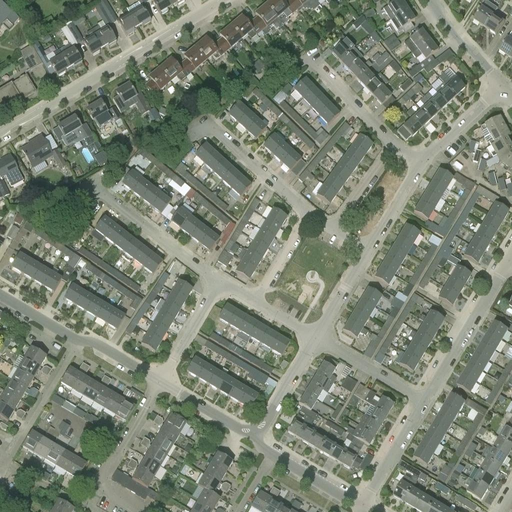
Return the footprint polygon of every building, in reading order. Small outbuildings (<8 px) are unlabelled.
[(100,5),(112,24),(118,21),(104,0),(96,0),(100,5)] [(150,23),(141,7),(146,4),(143,0),(135,0),(138,3),(126,10),(137,28),(142,25),(143,27),(150,23)] [(156,0),(152,3),(161,17),(168,12),(167,11),(172,8),(166,0),(156,0)] [(284,5),(279,0),(273,0),(266,6),(282,25),(283,26),(289,21),(288,19),(297,11),(288,1),(284,5)] [(290,0),(288,1),(297,11),(298,12),(298,13),(303,9),(304,11),(306,9),(307,11),(309,10),(310,11),(312,10),(313,11),(320,6),(317,3),(314,0),(290,0)] [(401,0),(399,0),(383,10),(390,21),(408,10),(401,0)] [(9,32),(19,21),(0,2),(0,27),(2,26),(9,32)] [(106,28),(112,24),(100,5),(94,8),(106,28)] [(255,15),(258,19),(253,22),(262,32),(261,33),(265,37),(269,33),(268,32),(270,30),(268,29),(270,28),(269,26),(271,24),(275,28),(273,29),(275,31),(278,28),(279,30),(282,27),(281,26),(282,25),(266,6),(255,15)] [(485,28),(493,16),(483,9),(474,21),(485,28)] [(121,13),(125,19),(118,23),(126,37),(134,33),(133,31),(137,28),(126,10),(121,13)] [(375,15),(372,10),(361,17),(352,26),(356,31),(365,22),(365,21),(375,15)] [(398,33),(402,30),(415,21),(408,10),(390,21),(398,33)] [(83,16),(77,19),(80,24),(86,20),(83,16)] [(493,16),(485,28),(497,36),(505,23),(493,16)] [(345,27),(355,22),(352,18),(343,23),(345,27)] [(256,37),(261,33),(262,32),(253,22),(248,27),(241,19),(230,28),(241,41),(247,36),(251,40),(256,37)] [(83,41),(72,24),(67,27),(78,45),(83,41)] [(61,31),(72,49),(78,45),(67,27),(61,31)] [(102,33),(98,27),(92,31),(103,49),(108,46),(109,47),(116,43),(108,29),(102,33)] [(219,37),(222,40),(217,44),(226,54),(241,41),(230,28),(219,37)] [(86,34),(89,40),(83,44),(92,58),(99,53),(98,51),(103,49),(92,31),(86,34)] [(422,31),(404,44),(411,55),(430,41),(422,31)] [(369,36),(376,45),(381,41),(373,32),(369,36)] [(499,52),(511,59),(511,57),(511,33),(499,52)] [(393,35),(382,43),(387,48),(397,41),(393,35)] [(41,40),(44,45),(51,41),(48,36),(41,40)] [(220,58),(226,54),(217,44),(212,48),(206,40),(195,49),(206,62),(212,57),(215,61),(220,58)] [(353,50),(350,47),(346,50),(341,44),(341,45),(337,41),(330,47),(334,52),(331,54),(340,63),(353,51),(353,50)] [(390,53),(401,46),(397,41),(387,48),(390,53)] [(416,60),(421,56),(425,61),(437,52),(430,41),(411,55),(416,60)] [(51,56),(55,61),(50,64),(37,43),(32,47),(49,76),(54,73),(57,78),(65,74),(64,72),(68,69),(58,52),(51,56)] [(31,53),(34,51),(31,46),(20,53),(23,57),(31,53)] [(184,58),(187,61),(182,65),(190,75),(195,71),(206,62),(195,49),(184,58)] [(62,57),(58,51),(58,52),(68,69),(73,66),(74,68),(82,64),(73,50),(62,57)] [(354,50),(353,50),(353,51),(340,63),(348,72),(358,62),(354,57),(358,54),(354,50)] [(34,51),(31,53),(23,57),(23,58),(22,58),(30,72),(42,64),(34,51)] [(374,63),(379,67),(389,57),(385,53),(381,57),(380,57),(374,63)] [(374,63),(380,57),(377,54),(371,59),(374,63)] [(432,71),(442,64),(438,59),(428,66),(432,71)] [(176,78),(181,83),(190,75),(182,65),(177,69),(171,61),(159,70),(170,83),(176,78)] [(265,68),(259,61),(253,65),(259,72),(265,68)] [(366,71),(371,66),(368,62),(363,67),(358,62),(348,72),(357,80),(366,71)] [(389,67),(396,75),(400,70),(394,62),(389,67)] [(427,75),(432,71),(428,66),(423,70),(427,75)] [(411,79),(421,72),(417,67),(407,74),(411,79)] [(149,79),(152,82),(160,92),(170,83),(159,70),(149,79)] [(365,89),(374,79),(366,71),(357,80),(365,89)] [(19,102),(36,92),(27,75),(12,84),(12,83),(0,89),(0,110),(17,100),(19,102)] [(415,84),(422,78),(419,75),(412,80),(415,84)] [(439,79),(446,88),(447,88),(456,98),(465,89),(456,79),(451,83),(443,75),(439,79)] [(387,84),(383,79),(379,84),(374,79),(365,89),(373,98),(383,88),(387,84)] [(302,100),(314,89),(305,80),(293,91),(302,100)] [(404,93),(413,84),(409,81),(408,80),(406,82),(399,88),(404,93)] [(414,87),(419,93),(422,90),(417,84),(414,87)] [(149,108),(140,93),(135,96),(129,85),(116,93),(123,106),(132,101),(140,113),(149,108)] [(419,93),(414,87),(410,90),(416,96),(419,93)] [(383,88),(373,98),(381,106),(391,97),(383,88)] [(438,96),(447,106),(456,98),(447,88),(446,88),(438,96)] [(259,101),(263,96),(256,89),(251,94),(259,101)] [(310,109),(322,98),(314,89),(302,100),(310,109)] [(433,100),(428,94),(424,98),(438,113),(447,106),(438,96),(433,100)] [(267,109),(268,109),(272,105),(265,98),(260,102),(262,104),(258,108),(262,112),(259,115),(260,116),(267,109)] [(318,118),(330,107),(322,98),(310,109),(318,118)] [(420,102),(425,107),(420,112),(429,122),(438,113),(424,98),(420,102)] [(405,104),(401,99),(397,103),(401,108),(405,104)] [(287,114),(291,110),(283,101),(278,106),(287,114)] [(94,121),(99,130),(106,126),(101,118),(108,114),(101,102),(86,110),(93,122),(94,121)] [(401,108),(397,103),(388,112),(392,117),(401,108)] [(237,124),(248,113),(239,104),(228,116),(237,124)] [(281,113),(272,105),(268,109),(281,122),(285,118),(281,113)] [(330,107),(318,118),(327,127),(339,116),(330,107)] [(124,125),(114,108),(108,112),(115,123),(118,129),(124,125)] [(291,110),(287,114),(294,121),(299,117),(291,110)] [(406,114),(411,120),(412,119),(421,129),(429,122),(420,112),(416,116),(411,110),(406,114)] [(155,113),(149,117),(151,121),(158,118),(155,113)] [(248,113),(237,124),(246,133),(257,121),(248,113)] [(76,144),(92,135),(85,124),(81,127),(75,117),(58,126),(64,136),(60,138),(65,147),(66,146),(67,148),(73,144),(76,144)] [(481,128),(486,137),(505,127),(500,117),(481,128)] [(297,129),(289,122),(285,118),(281,122),(285,126),(293,134),(297,129)] [(164,130),(175,125),(172,119),(161,125),(164,130)] [(300,119),(295,123),(303,130),(307,126),(300,119)] [(396,132),(405,142),(411,137),(412,138),(421,129),(412,119),(411,120),(403,128),(402,127),(396,132)] [(257,121),(246,133),(255,141),(266,129),(257,121)] [(345,124),(339,131),(344,135),(350,128),(345,124)] [(315,141),(319,137),(309,127),(304,131),(315,141)] [(486,137),(484,138),(487,144),(489,143),(491,147),(507,138),(507,139),(511,137),(505,127),(486,137)] [(301,142),(306,138),(298,131),(294,135),(301,142)] [(319,146),(328,137),(323,132),(319,137),(315,141),(314,142),(319,146)] [(341,138),(336,134),(331,140),(336,144),(341,138)] [(272,156),(283,145),(274,136),(263,148),(272,156)] [(22,150),(29,162),(31,164),(33,168),(53,157),(52,156),(53,156),(50,152),(41,137),(31,143),(32,144),(22,150)] [(352,147),(365,156),(372,146),(359,137),(352,147)] [(489,155),(491,154),(493,158),(497,156),(511,148),(507,139),(507,138),(491,147),(486,149),(489,155)] [(311,151),(314,146),(307,139),(303,144),(309,150),(311,151)] [(473,154),(476,143),(471,141),(467,153),(473,154)] [(333,147),(329,143),(323,150),(328,153),(329,152),(330,154),(335,148),(333,147)] [(204,165),(215,154),(206,145),(195,157),(204,165)] [(283,145),(272,156),(281,165),(292,153),(283,145)] [(365,156),(352,147),(345,157),(358,166),(365,156)] [(506,172),(511,163),(511,147),(511,148),(497,156),(501,164),(505,167),(503,170),(506,172)] [(142,149),(138,154),(144,159),(148,154),(142,149)] [(477,164),(481,152),(476,151),(472,162),(477,164)] [(52,156),(53,157),(58,166),(64,162),(58,152),(53,156),(52,156)] [(325,156),(321,152),(315,159),(320,163),(325,156)] [(292,153),(281,165),(290,173),(301,162),(292,153)] [(153,166),(157,161),(148,154),(144,159),(153,166)] [(213,173),(224,162),(215,154),(204,165),(213,173)] [(11,187),(24,180),(10,155),(3,158),(5,160),(0,162),(0,177),(7,174),(10,179),(7,180),(11,187)] [(358,166),(345,157),(338,167),(351,176),(358,166)] [(483,173),(486,162),(481,160),(477,171),(483,173)] [(162,173),(166,169),(158,162),(154,167),(162,173)] [(218,178),(215,182),(218,185),(233,170),(224,162),(213,173),(218,178)] [(318,166),(313,162),(308,168),(312,172),(318,166)] [(181,163),(181,164),(175,171),(188,182),(192,178),(185,172),(188,169),(181,163)] [(351,176),(338,167),(331,177),(344,186),(351,176)] [(172,182),(175,177),(167,170),(163,175),(172,182)] [(219,186),(222,182),(231,190),(242,178),(233,170),(218,185),(219,186)] [(310,175),(305,171),(297,180),(302,184),(307,179),(311,182),(314,178),(310,175)] [(439,171),(433,182),(447,190),(453,179),(439,171)] [(132,193),(142,180),(132,173),(122,186),(132,193)] [(491,186),(496,185),(493,174),(488,175),(491,186)] [(185,193),(189,188),(185,185),(175,177),(172,182),(185,193)] [(344,186),(331,177),(324,186),(336,196),(344,186)] [(192,178),(188,182),(197,189),(201,185),(192,178)] [(242,178),(231,190),(240,198),(251,186),(242,178)] [(500,192),(506,191),(503,179),(497,181),(500,192)] [(142,180),(132,193),(142,201),(152,188),(142,180)] [(471,193),(475,186),(466,180),(462,187),(465,190),(471,193)] [(3,182),(0,183),(0,190),(4,198),(6,202),(7,202),(5,198),(10,196),(3,182)] [(426,192),(440,200),(447,190),(433,182),(426,192)] [(319,184),(312,194),(329,206),(336,196),(324,186),(323,187),(319,184)] [(206,197),(210,192),(202,186),(198,191),(206,197)] [(478,187),(475,191),(474,193),(480,196),(494,205),(495,205),(499,199),(478,187)] [(152,188),(142,201),(151,208),(161,195),(152,188)] [(460,198),(466,201),(471,193),(465,190),(460,198)] [(164,192),(161,195),(151,208),(161,216),(171,203),(165,198),(168,195),(164,192)] [(420,203),(434,211),(440,200),(426,192),(420,203)] [(215,205),(219,200),(211,193),(207,198),(215,205)] [(473,195),(470,201),(475,204),(480,196),(474,193),(473,195)] [(200,205),(204,200),(196,194),(192,199),(200,205)] [(248,210),(254,213),(260,203),(255,199),(248,210)] [(209,213),(213,208),(205,201),(201,206),(209,213)] [(459,201),(454,209),(459,212),(464,204),(459,201)] [(225,213),(229,208),(220,202),(216,206),(225,213)] [(434,211),(420,203),(414,213),(428,222),(434,211)] [(468,204),(463,211),(469,215),(473,207),(468,204)] [(494,205),(488,215),(502,223),(508,213),(495,205),(494,205)] [(219,221),(223,216),(215,209),(211,214),(219,221)] [(181,230),(190,218),(180,210),(170,223),(181,230)] [(254,213),(248,210),(243,219),(248,222),(254,213)] [(267,221),(281,229),(287,218),(273,210),(267,221)] [(453,211),(448,219),(453,222),(458,214),(453,211)] [(462,214),(457,222),(462,225),(467,217),(462,214)] [(502,223),(488,215),(482,226),(495,234),(502,223)] [(226,242),(235,227),(231,223),(223,216),(219,221),(227,228),(226,229),(221,234),(219,238),(226,242)] [(24,220),(18,217),(14,223),(20,227),(24,220)] [(105,238),(114,225),(104,218),(95,230),(105,238)] [(190,218),(181,230),(190,238),(200,225),(190,218)] [(257,226),(261,229),(266,222),(262,219),(257,226)] [(453,222),(448,219),(441,230),(438,227),(434,233),(443,239),(453,222)] [(242,220),(237,229),(242,232),(248,224),(242,220)] [(281,229),(267,221),(261,231),(274,240),(281,229)] [(114,245),(124,233),(114,225),(105,238),(114,245)] [(200,225),(190,238),(200,245),(210,232),(200,225)] [(456,225),(451,232),(456,235),(461,228),(456,225)] [(399,237),(413,245),(420,235),(406,226),(399,237)] [(495,234),(482,226),(475,236),(489,244),(495,234)] [(6,238),(12,241),(19,230),(12,227),(6,238)] [(256,229),(251,237),(255,240),(260,231),(256,229)] [(34,235),(42,240),(45,235),(37,230),(34,235)] [(241,234),(236,231),(231,240),(236,243),(241,234)] [(274,240),(261,231),(254,242),(268,250),(274,240)] [(210,232),(200,245),(210,253),(220,240),(210,232)] [(124,252),(133,240),(124,233),(114,245),(124,252)] [(454,238),(449,235),(440,251),(450,257),(453,251),(448,248),(454,238)] [(55,242),(47,236),(43,241),(52,247),(55,242)] [(427,254),(432,257),(441,242),(431,236),(428,242),(432,245),(427,254)] [(489,244),(475,236),(469,247),(483,255),(489,244)] [(393,247),(407,256),(413,245),(399,237),(393,247)] [(133,260),(143,247),(133,240),(124,252),(133,260)] [(230,254),(235,244),(230,241),(224,250),(230,254)] [(254,242),(248,252),(262,261),(268,250),(254,242)] [(53,248),(62,254),(65,249),(57,243),(53,248)] [(143,267),(152,255),(143,247),(133,260),(143,267)] [(387,258),(401,266),(407,256),(393,247),(387,258)] [(483,255),(469,247),(463,258),(476,266),(483,255)] [(86,259),(90,254),(81,248),(78,253),(86,259)] [(74,255),(65,249),(62,254),(71,260),(74,255)] [(238,260),(242,263),(256,271),(262,261),(248,252),(244,249),(238,260)] [(430,267),(436,270),(442,259),(447,262),(450,257),(440,251),(430,267)] [(227,269),(234,258),(224,252),(217,263),(227,269)] [(21,274),(30,260),(19,254),(11,268),(21,274)] [(432,257),(427,254),(421,264),(426,267),(432,257)] [(74,270),(81,260),(74,255),(71,260),(67,265),(74,270)] [(97,266),(100,261),(91,255),(88,260),(97,266)] [(152,255),(143,267),(153,275),(162,262),(152,255)] [(381,268),(394,276),(401,266),(387,258),(381,268)] [(30,260),(21,274),(32,280),(40,267),(30,260)] [(106,273),(110,268),(101,262),(98,267),(106,273)] [(256,271),(242,263),(236,274),(249,282),(256,271)] [(93,276),(97,270),(88,264),(84,270),(93,276)] [(426,267),(421,264),(414,274),(420,278),(426,267)] [(40,267),(32,280),(42,287),(51,273),(40,267)] [(436,270),(430,267),(424,277),(429,280),(436,270)] [(394,276),(381,268),(374,279),(388,287),(394,276)] [(450,278),(464,287),(470,276),(457,268),(450,278)] [(58,271),(54,269),(51,273),(42,287),(53,293),(61,279),(56,276),(58,271)] [(117,280),(120,275),(112,269),(108,274),(117,280)] [(94,277),(102,282),(106,277),(98,271),(94,277)] [(164,286),(170,277),(164,273),(159,282),(164,286)] [(420,278),(414,274),(408,285),(414,288),(420,278)] [(127,286),(130,282),(122,276),(118,281),(127,286)] [(429,280),(424,277),(415,293),(424,299),(428,293),(423,290),(429,280)] [(116,284),(108,278),(104,283),(113,289),(116,284)] [(464,287),(450,278),(444,289),(458,297),(464,287)] [(172,292),(186,300),(192,290),(179,281),(172,292)] [(141,297),(148,288),(143,285),(140,288),(132,282),(128,287),(141,297)] [(157,296),(163,287),(158,284),(152,293),(157,296)] [(74,305),(82,292),(72,285),(63,299),(74,305)] [(114,290),(123,296),(126,291),(118,285),(114,290)] [(394,299),(403,305),(414,288),(408,285),(402,295),(398,293),(394,299)] [(361,300),(375,308),(382,297),(368,289),(361,300)] [(458,297),(444,289),(438,300),(451,308),(458,297)] [(142,301),(126,291),(123,296),(133,303),(131,306),(136,310),(142,301)] [(82,292),(74,305),(85,312),(93,298),(82,292)] [(186,300),(172,292),(166,302),(180,311),(186,300)] [(150,306),(156,297),(151,294),(145,302),(150,306)] [(413,295),(410,301),(404,311),(409,315),(415,305),(419,307),(423,301),(413,295)] [(93,298),(85,312),(95,318),(103,304),(93,298)] [(403,305),(394,299),(390,306),(394,308),(389,316),(395,320),(403,305)] [(355,310),(369,318),(375,308),(361,300),(355,310)] [(180,311),(166,302),(160,313),(173,321),(180,311)] [(103,304),(95,318),(106,324),(114,310),(103,304)] [(144,304),(139,312),(144,315),(150,308),(144,304)] [(229,325),(237,312),(226,305),(218,319),(229,325)] [(114,310),(106,324),(117,331),(125,317),(114,310)] [(349,320),(363,329),(369,318),(355,310),(349,320)] [(397,322),(403,325),(409,315),(404,311),(397,322)] [(239,332),(247,318),(237,312),(229,325),(239,332)] [(173,321),(160,313),(153,323),(167,332),(173,321)] [(426,319),(421,316),(419,320),(437,332),(444,321),(430,313),(426,319)] [(143,317),(138,314),(132,322),(137,325),(143,317)] [(395,320),(389,316),(388,318),(383,327),(388,330),(395,320)] [(250,338),(258,324),(247,318),(239,332),(250,338)] [(365,338),(368,333),(363,329),(349,320),(342,331),(356,339),(360,334),(365,338)] [(419,321),(423,323),(417,334),(431,342),(437,332),(419,320),(419,321)] [(402,330),(405,329),(407,327),(403,325),(397,322),(391,332),(397,335),(396,336),(398,337),(402,330)] [(488,333),(502,342),(509,331),(495,322),(488,333)] [(167,332),(153,323),(147,334),(161,342),(167,332)] [(12,328),(5,324),(2,330),(9,334),(12,328)] [(136,327),(131,324),(125,333),(130,336),(136,327)] [(260,344),(268,330),(258,324),(250,338),(260,344)] [(388,330),(383,327),(377,337),(382,340),(388,330)] [(270,350),(279,336),(268,330),(260,344),(270,350)] [(391,344),(396,336),(397,335),(391,332),(385,342),(391,346),(391,344)] [(218,344),(221,339),(212,333),(209,339),(218,344)] [(482,344),(496,352),(502,342),(488,333),(482,344)] [(161,342),(147,334),(140,344),(154,353),(161,342)] [(431,342),(417,334),(411,344),(425,352),(431,342)] [(382,340),(377,337),(372,335),(369,340),(373,343),(370,348),(375,352),(382,340)] [(279,336),(270,350),(281,357),(289,343),(279,336)] [(10,343),(6,341),(6,340),(2,346),(7,349),(10,343)] [(228,350),(231,345),(223,340),(220,345),(228,350)] [(212,353),(215,347),(207,342),(204,348),(212,353)] [(385,358),(383,357),(391,346),(385,342),(373,362),(380,366),(382,363),(385,358)] [(425,352),(411,344),(405,354),(419,362),(425,352)] [(476,354),(490,363),(496,352),(482,344),(476,354)] [(238,356),(242,351),(233,346),(230,351),(238,356)] [(24,359),(39,368),(46,357),(31,348),(24,359)] [(223,359),(226,354),(217,348),(214,354),(223,359)] [(249,363),(252,357),(243,352),(240,358),(249,363)] [(419,362),(405,354),(399,365),(412,373),(419,362)] [(470,365),(484,373),(490,363),(476,354),(470,365)] [(233,365),(236,360),(228,355),(225,360),(233,365)] [(259,358),(254,355),(254,356),(255,357),(254,359),(254,358),(251,364),(259,369),(262,363),(258,361),(260,358),(259,358)] [(197,378),(205,364),(194,358),(186,372),(197,378)] [(18,370),(33,379),(39,368),(24,359),(18,370)] [(331,360),(328,366),(323,363),(317,374),(328,381),(338,365),(331,360)] [(244,371),(247,366),(238,361),(235,366),(244,371)] [(288,364),(283,361),(279,367),(284,370),(288,364)] [(205,364),(197,378),(207,384),(216,371),(205,364)] [(274,370),(264,364),(261,370),(270,375),(274,370)] [(463,375),(477,384),(484,373),(470,365),(463,375)] [(224,369),(219,366),(216,371),(207,384),(218,391),(226,377),(221,374),(224,369)] [(249,374),(248,377),(253,380),(257,372),(249,367),(245,372),(249,374)] [(72,391),(81,375),(70,368),(60,384),(72,391)] [(11,381),(27,390),(33,379),(18,370),(11,381)] [(510,374),(504,371),(498,382),(503,385),(510,374)] [(263,387),(266,383),(268,385),(268,387),(264,393),(270,396),(273,391),(277,384),(259,373),(254,381),(255,381),(254,382),(263,387)] [(333,384),(328,381),(317,374),(311,384),(322,391),(327,394),(333,384)] [(82,397),(92,381),(81,375),(72,391),(82,397)] [(480,385),(477,384),(463,375),(457,386),(471,394),(474,388),(478,390),(480,385)] [(226,377),(218,391),(228,397),(236,383),(226,377)] [(346,378),(340,388),(345,391),(352,381),(346,378)] [(5,392),(20,401),(27,390),(11,381),(5,392)] [(93,403),(102,388),(92,381),(82,397),(93,403)] [(357,384),(352,381),(345,391),(351,395),(357,384)] [(503,385),(498,382),(492,392),(497,395),(503,385)] [(236,383),(228,397),(239,403),(247,390),(236,383)] [(316,401),(322,391),(311,384),(305,395),(316,401)] [(359,385),(353,396),(358,399),(365,388),(359,385)] [(104,410),(113,394),(102,388),(93,403),(104,410)] [(363,402),(364,402),(370,391),(365,388),(358,399),(359,400),(363,402)] [(247,390),(239,403),(249,410),(258,396),(247,390)] [(364,402),(370,406),(388,416),(394,405),(382,398),(379,404),(373,400),(376,395),(370,391),(364,402)] [(0,399),(0,403),(14,412),(20,401),(5,392),(0,399)] [(497,395),(492,392),(485,404),(490,407),(497,395)] [(115,416),(124,401),(113,394),(104,410),(115,416)] [(445,405),(459,413),(466,403),(452,394),(445,405)] [(303,408),(310,412),(316,401),(305,395),(299,405),(303,408)] [(354,409),(359,400),(358,399),(353,396),(348,405),(354,409)] [(56,404),(61,407),(64,402),(59,399),(56,404)] [(488,411),(468,400),(465,406),(480,414),(475,423),(479,425),(488,411)] [(124,401),(115,416),(126,423),(135,407),(124,401)] [(14,412),(0,403),(0,418),(7,423),(14,412)] [(439,416),(453,424),(459,413),(445,405),(439,416)] [(381,426),(388,416),(370,406),(364,416),(381,426)] [(298,416),(295,421),(288,433),(298,439),(305,427),(308,422),(313,414),(310,412),(303,408),(299,413),(304,416),(302,419),(298,416)] [(341,416),(345,419),(349,412),(345,410),(341,416)] [(43,421),(47,414),(44,412),(39,419),(43,421)] [(165,425),(180,434),(187,423),(172,414),(165,425)] [(313,425),(318,417),(313,414),(308,422),(313,425)] [(345,419),(341,416),(337,423),(341,425),(345,419)] [(375,437),(381,426),(364,416),(358,426),(375,437)] [(433,426),(447,435),(453,424),(439,416),(433,426)] [(500,439),(511,446),(511,424),(504,419),(500,425),(506,428),(500,439)] [(468,433),(473,436),(479,425),(475,423),(468,433)] [(63,438),(65,434),(69,427),(65,424),(61,431),(61,432),(59,435),(63,438)] [(158,436),(173,445),(180,434),(165,425),(158,436)] [(333,426),(331,430),(337,434),(336,436),(341,438),(344,432),(333,426)] [(363,444),(364,444),(369,447),(375,437),(358,426),(352,437),(354,438),(363,444)] [(426,437),(440,445),(447,435),(433,426),(426,437)] [(308,445),(315,433),(305,427),(298,439),(308,445)] [(477,434),(483,437),(486,431),(481,428),(477,434)] [(33,454),(42,438),(31,432),(22,448),(33,454)] [(319,451),(325,440),(315,433),(308,445),(319,451)] [(462,444),(466,446),(473,436),(468,433),(462,444)] [(106,442),(112,445),(115,441),(104,435),(101,439),(106,442)] [(346,441),(341,449),(336,446),(329,458),(339,464),(354,438),(352,437),(348,435),(345,440),(346,441)] [(152,446),(167,456),(173,445),(158,436),(152,446)] [(420,447),(434,456),(440,445),(426,437),(420,447)] [(44,460),(53,445),(42,438),(33,454),(44,460)] [(356,458),(360,452),(364,444),(363,444),(354,438),(339,464),(350,470),(352,467),(357,470),(362,463),(356,459),(357,459),(356,458)] [(493,450),(508,458),(511,450),(511,446),(500,439),(493,450)] [(77,447),(73,453),(72,452),(71,455),(64,451),(55,467),(66,473),(75,457),(76,458),(81,449),(80,449),(84,442),(81,440),(77,447)] [(329,458),(336,446),(325,440),(319,451),(329,458)] [(84,451),(88,444),(84,442),(80,449),(81,449),(84,451)] [(455,454),(460,457),(466,446),(462,444),(455,454)] [(477,447),(471,444),(468,449),(474,453),(477,447)] [(55,467),(64,451),(53,445),(44,460),(55,467)] [(145,457),(160,466),(167,456),(152,446),(145,457)] [(434,456),(420,447),(414,458),(428,466),(434,456)] [(464,456),(470,459),(474,453),(468,449),(464,456)] [(487,460),(501,469),(508,458),(493,450),(487,460)] [(211,464),(226,473),(233,462),(217,452),(211,464)] [(460,457),(455,454),(449,465),(454,467),(460,457)] [(87,464),(76,458),(75,457),(66,473),(78,480),(87,464)] [(139,468),(154,477),(160,466),(145,457),(139,468)] [(480,471),(495,480),(501,469),(487,460),(480,471)] [(204,474),(220,484),(226,473),(211,464),(204,474)] [(240,472),(242,468),(235,464),(234,466),(235,469),(240,472)] [(454,467),(449,465),(447,467),(445,466),(441,473),(440,473),(437,478),(444,483),(454,467)] [(464,469),(458,465),(455,471),(461,475),(464,469)] [(419,479),(422,474),(410,466),(407,472),(414,476),(411,480),(405,477),(393,497),(404,503),(413,489),(419,479)] [(154,477),(139,468),(132,479),(136,482),(141,485),(146,487),(147,488),(154,477)] [(170,473),(175,476),(178,471),(173,468),(170,473)] [(117,481),(122,474),(117,471),(111,481),(116,484),(117,481)] [(452,476),(458,480),(461,475),(455,471),(452,476)] [(480,471),(474,482),(488,491),(495,480),(480,471)] [(122,474),(117,481),(116,484),(120,487),(126,477),(122,474)] [(204,490),(205,489),(213,495),(214,494),(220,484),(204,474),(198,486),(204,490)] [(422,474),(419,479),(425,483),(428,477),(422,474)] [(125,489),(131,479),(126,477),(120,487),(125,489)] [(130,492),(136,482),(132,479),(132,480),(131,479),(125,489),(130,492)] [(469,479),(465,485),(470,488),(467,493),(482,502),(488,491),(474,482),(469,479)] [(448,486),(453,489),(456,483),(452,480),(448,486)] [(135,495),(141,485),(136,482),(130,492),(135,495)] [(437,483),(434,488),(441,492),(444,487),(437,483)] [(140,498),(146,487),(141,485),(135,495),(140,498)] [(147,489),(147,488),(146,487),(140,498),(145,501),(147,498),(146,497),(150,491),(147,489)] [(446,496),(449,490),(444,487),(441,492),(446,496)] [(198,500),(214,509),(220,498),(214,494),(213,495),(205,489),(204,490),(198,500)] [(415,510),(424,496),(413,489),(404,503),(415,510)] [(162,497),(151,491),(150,491),(146,497),(147,498),(158,504),(162,497)] [(259,511),(263,511),(271,498),(260,492),(251,507),(259,511)] [(418,511),(428,511),(435,502),(424,496),(415,510),(418,511)] [(456,502),(462,505),(466,500),(459,496),(456,502)] [(277,511),(282,505),(271,498),(263,511),(277,511)] [(52,511),(53,511),(72,511),(74,510),(59,500),(52,511)] [(192,511),(193,511),(212,511),(214,509),(198,500),(192,511)] [(473,511),(474,511),(478,507),(466,500),(462,505),(473,511)] [(443,511),(445,508),(435,502),(428,511),(443,511)]
